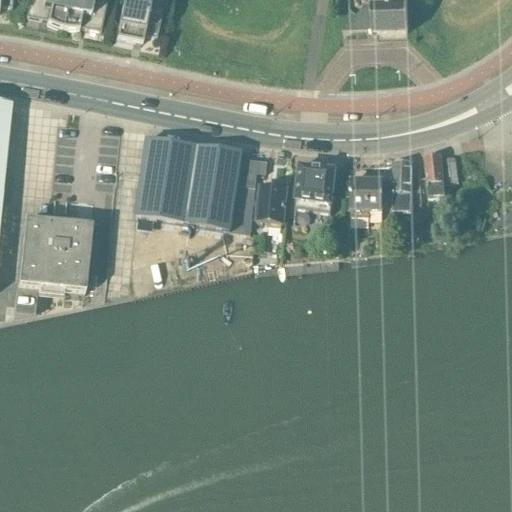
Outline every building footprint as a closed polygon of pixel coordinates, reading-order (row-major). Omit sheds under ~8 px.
[(0,0),(0,12),(10,14),(12,0),(0,0)] [(61,35),(68,0),(29,0),(25,23),(46,27),(46,29),(49,31),(61,35)] [(68,0),(61,35),(62,35),(75,36),(78,36),(78,33),(100,38),(106,8),(93,5),(94,0),(93,0),(92,0),(68,0)] [(117,38),(116,45),(141,50),(142,43),(143,42),(155,44),(159,27),(160,19),(147,16),(148,10),(149,7),(150,1),(147,0),(125,0),(125,5),(123,15),(122,15),(121,20),(120,19),(117,34),(118,34),(117,38)] [(395,0),(396,11),(390,12),(390,10),(386,10),(386,12),(370,12),(370,14),(366,14),(366,13),(343,40),(372,38),(372,39),(407,38),(405,0),(395,0)] [(0,208),(10,110),(0,107),(0,208)] [(141,181),(135,221),(250,239),(258,166),(242,163),(243,156),(199,151),(148,143),(141,181)] [(445,189),(441,160),(424,162),(429,202),(439,201),(441,211),(446,210),(443,190),(445,189)] [(458,188),(455,162),(442,163),(446,189),(458,188)] [(394,168),(392,216),(396,216),(400,215),(410,215),(412,166),(394,166),(394,168)] [(335,175),(315,173),(300,171),(295,215),(331,219),(335,175)] [(383,185),(351,185),(349,223),(368,223),(368,217),(381,218),(383,185)] [(260,191),(256,226),(269,228),(268,233),(282,234),(282,229),(284,229),(288,188),(274,186),(273,192),(260,191)] [(47,228),(24,226),(16,298),(83,305),(90,233),(67,230),(67,224),(48,222),(47,228)] [(421,222),(410,223),(412,240),(423,239),(421,222)]
